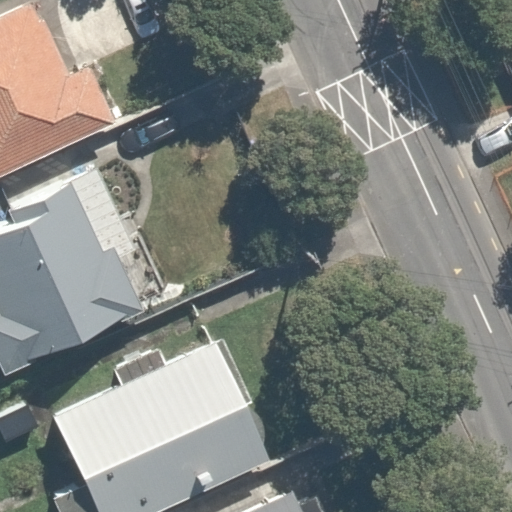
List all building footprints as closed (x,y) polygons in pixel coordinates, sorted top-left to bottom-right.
[(0,0),(0,166),(114,106),(57,0),(0,0)] [(511,0),(501,5),(511,27),(511,0)] [(0,357),(148,283),(158,279),(126,215),(115,221),(83,158),(25,186),(0,199),(0,357)] [(31,403),(61,467),(34,480),(49,511),(104,511),(109,510),(252,443),(197,325),(31,403)] [(288,511),(276,485),(218,511),(288,511)]
